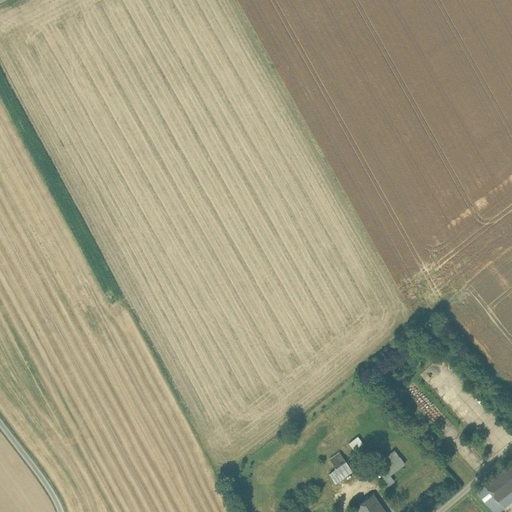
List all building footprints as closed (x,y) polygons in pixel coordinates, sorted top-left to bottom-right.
[(357,436),(348,443),(354,450),(363,444),(357,436)] [(387,466),(400,457),(395,450),(382,459),(387,466)] [(346,461),(338,451),(329,459),(336,469),(346,461)] [(362,463),(356,454),(346,461),(352,471),(362,463)] [(384,479),(390,475),(405,464),(400,457),(387,466),(379,472),(384,479)] [(500,502),(511,492),(511,459),(484,482),(500,502)] [(352,471),(346,461),(336,469),(329,474),(335,483),(352,471)] [(390,475),(384,479),(388,484),(393,480),(390,475)] [(500,502),(484,482),(474,490),(494,511),(505,511),(507,511),(506,510),(500,502)] [(511,492),(500,502),(506,510),(511,505),(511,492)] [(373,494),(354,508),(357,511),(385,511),(373,494)]
